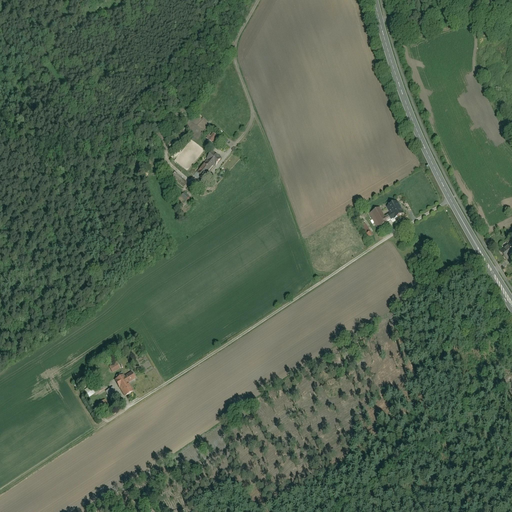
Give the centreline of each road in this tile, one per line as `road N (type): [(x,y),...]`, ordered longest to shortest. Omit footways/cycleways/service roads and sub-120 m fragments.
road 1 (track): [(450,199),(0,493)]
road 2 (primary): [(511,305),(421,141),(374,0)]
road 3 (track): [(258,0),(234,52),(251,116),(226,155)]
